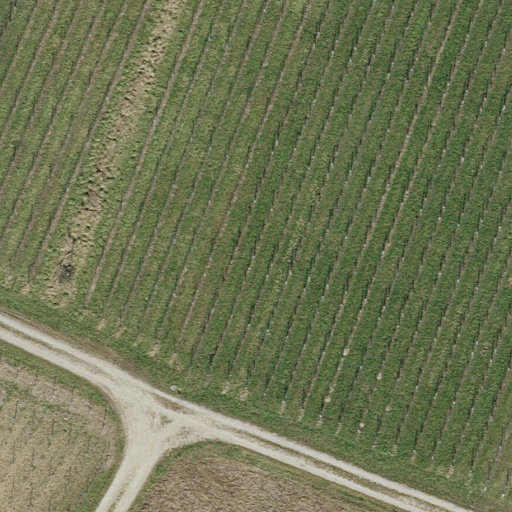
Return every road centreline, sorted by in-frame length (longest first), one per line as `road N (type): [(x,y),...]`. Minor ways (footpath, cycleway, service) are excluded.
road 1 (track): [(0,324),(180,408),(447,511)]
road 2 (track): [(180,408),(113,511)]
